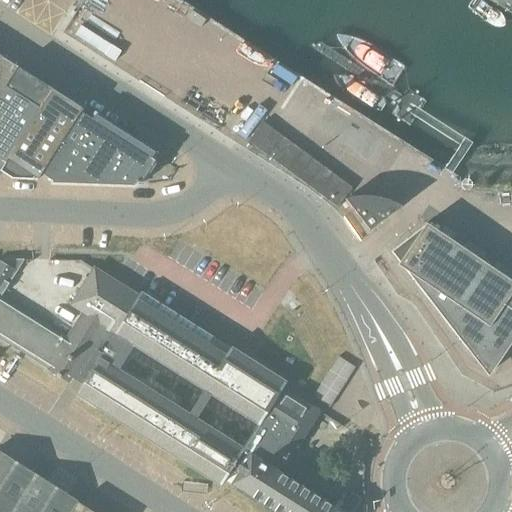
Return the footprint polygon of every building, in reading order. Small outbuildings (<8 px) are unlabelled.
[(0,57),(0,90),(15,67),(0,57)] [(51,90),(15,67),(0,90),(0,169),(31,120),(51,91),(51,90)] [(31,120),(0,169),(0,172),(11,179),(36,180),(42,172),(82,110),(62,96),(61,97),(51,91),(31,120)] [(95,118),(82,110),(42,172),(56,181),(57,180),(60,182),(81,182),(81,181),(92,182),(93,183),(97,183),(98,183),(134,184),(136,181),(141,185),(156,161),(150,158),(152,155),(123,136),(124,136),(96,118),(95,118)] [(345,200),(362,222),(369,231),(399,207),(400,208),(400,206),(397,204),(393,202),(389,201),(385,200),(381,198),(377,197),(373,197),(369,196),(365,196),(360,196),(356,197),(352,197),(348,198),(344,199),(344,200),(345,200)] [(511,282),(425,223),(423,226),(390,252),(398,263),(397,265),(405,271),(465,349),(469,353),(474,357),(493,370),(511,341),(511,282)] [(0,339),(47,369),(47,371),(67,383),(74,373),(85,380),(76,394),(96,408),(220,486),(229,471),(236,475),(230,485),(271,511),(341,511),(322,500),(273,469),(281,457),(289,443),(296,448),(319,412),(319,411),(282,388),(137,297),(114,282),(110,279),(93,269),(70,306),(83,313),(67,339),(0,296),(23,260),(5,260),(2,264),(0,262),(0,339)] [(329,408),(354,367),(349,364),(337,357),(312,398),(329,408)] [(0,511),(12,511),(31,483),(36,477),(0,454),(0,511)] [(69,511),(76,502),(48,484),(36,477),(31,483),(12,511),(69,511)] [(70,511),(92,511),(77,502),(70,511)]
